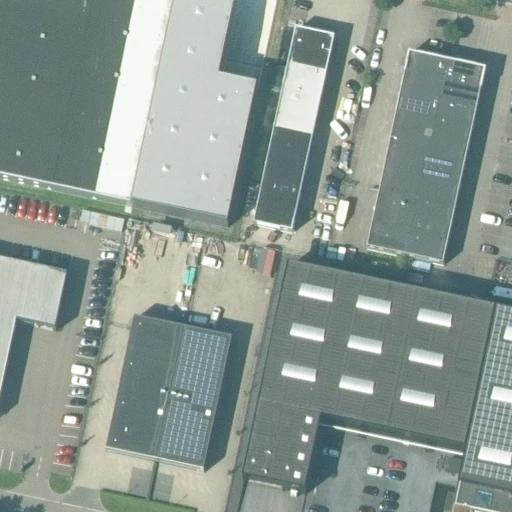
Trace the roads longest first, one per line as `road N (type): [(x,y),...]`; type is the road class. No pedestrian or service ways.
road 1 (unknown): [(352,256),(405,0)]
road 2 (unknown): [(511,47),(460,278)]
road 3 (unknown): [(361,0),(312,212)]
